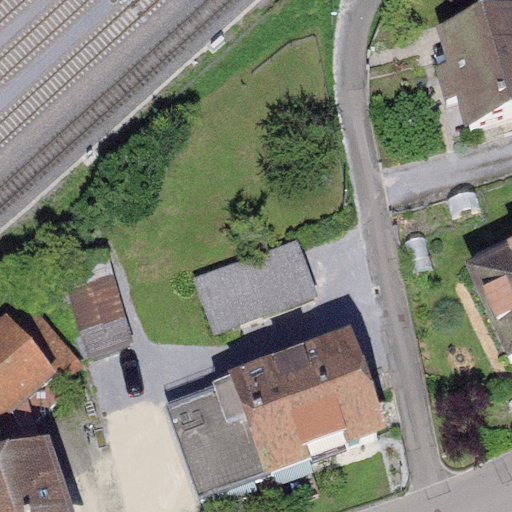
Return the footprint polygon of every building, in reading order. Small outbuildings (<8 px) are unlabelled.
[(511,22),(448,40),(458,75),(442,80),(450,109),(464,105),(472,134),(511,122),(511,22)] [(298,251),(199,287),(218,339),(317,304),(298,251)] [(511,264),(475,281),(511,361),(511,264)] [(91,350),(131,340),(115,272),(75,282),(91,350)] [(77,368),(30,314),(0,341),(0,511),(58,511),(33,429),(65,402),(53,388),(77,368)] [(349,356),(171,420),(203,506),(380,442),(349,356)]
